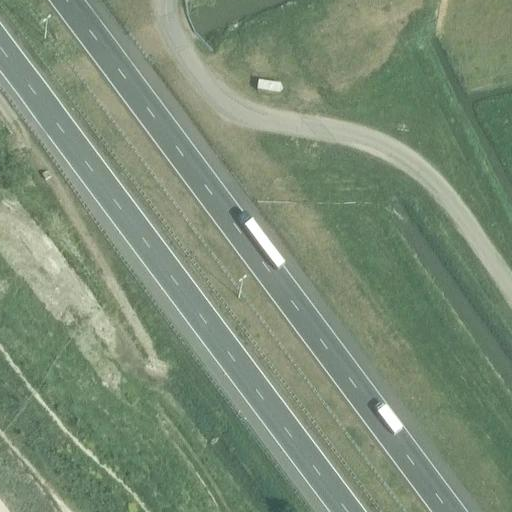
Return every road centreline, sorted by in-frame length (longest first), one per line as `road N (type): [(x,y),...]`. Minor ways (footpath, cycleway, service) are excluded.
road 1 (motorway): [(448,511),(64,0)]
road 2 (motorway): [(0,49),(348,511)]
road 3 (unclassified): [(511,298),(415,168),(346,135),(247,120),(222,100),(191,67),(166,0)]
road 4 (track): [(146,383),(152,363),(135,328),(0,108)]
